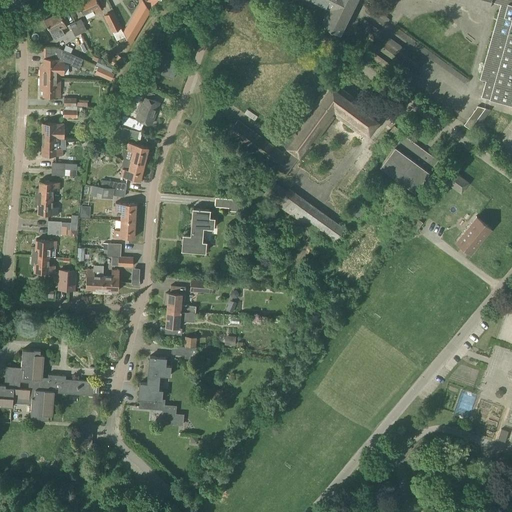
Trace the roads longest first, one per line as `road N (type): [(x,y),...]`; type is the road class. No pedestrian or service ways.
road 1 (unclassified): [(141,313),(14,297),(25,59),(13,5)]
road 2 (unclassified): [(141,313),(154,190),(223,0)]
road 3 (unclassified): [(511,181),(267,0)]
road 4 (unclassified): [(320,511),(511,282)]
road 5 (unclassified): [(194,511),(111,437),(141,313)]
road 6 (unclassified): [(397,457),(433,431),(511,454)]
